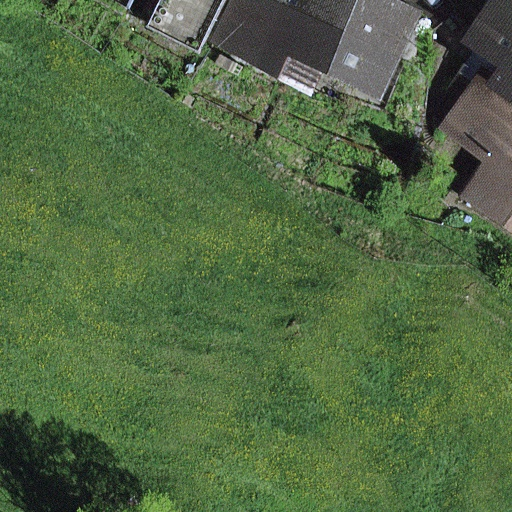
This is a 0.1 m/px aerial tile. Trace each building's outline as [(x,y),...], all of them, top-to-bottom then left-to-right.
[(132,0),(109,0),(127,11),(132,0)] [(222,0),(166,0),(154,25),(197,48),(222,0)] [(377,97),(417,14),(389,0),(264,0),(263,5),(253,0),(237,0),(215,42),(282,76),(293,53),(377,97)] [(511,0),(502,0),(469,46),(479,52),(509,72),(502,83),(511,90),(511,0)] [(511,107),(511,90),(502,83),(509,72),(479,52),(447,97),(463,109),(478,87),(508,113),(511,107)] [(468,195),(511,224),(511,107),(508,113),(478,87),(463,109),(447,97),(433,118),(491,161),(468,195)]
